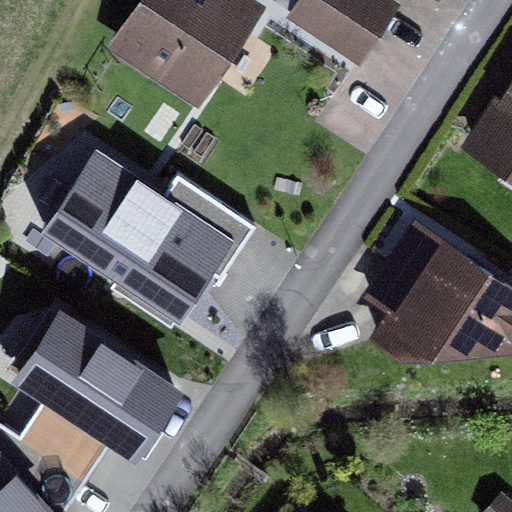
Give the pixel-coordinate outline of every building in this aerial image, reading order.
[(268,7),(257,0),(138,0),(107,49),(200,110),(268,7)] [(402,4),(395,0),(298,0),(286,18),(361,67),(402,4)] [(511,71),(462,147),(511,180),(511,71)] [(97,149),(42,233),(181,325),(214,276),(221,280),(257,225),(179,173),(165,194),(97,149)] [(511,283),(413,221),(365,298),(387,312),(370,339),(402,359),(511,354),(511,283)] [(60,310),(13,382),(45,403),(109,445),(138,464),(185,393),(60,310)] [(2,426),(0,428),(0,450),(54,511),(64,511),(109,445),(45,403),(21,438),(2,426)] [(0,511),(54,511),(0,450),(0,511)] [(511,511),(511,500),(501,491),(482,511),(511,511)]
